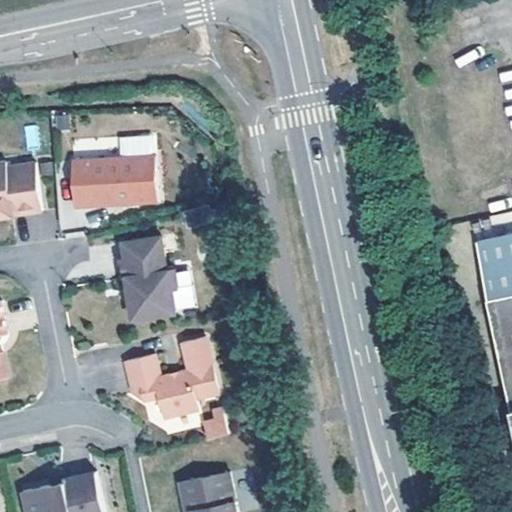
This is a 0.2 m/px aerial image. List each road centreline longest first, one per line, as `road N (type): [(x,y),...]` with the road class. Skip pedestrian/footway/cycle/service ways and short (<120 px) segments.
road 1 (tertiary): [(396,511),(283,0)]
road 2 (tertiary): [(179,0),(0,36)]
road 3 (residential): [(127,435),(84,413),(0,430)]
